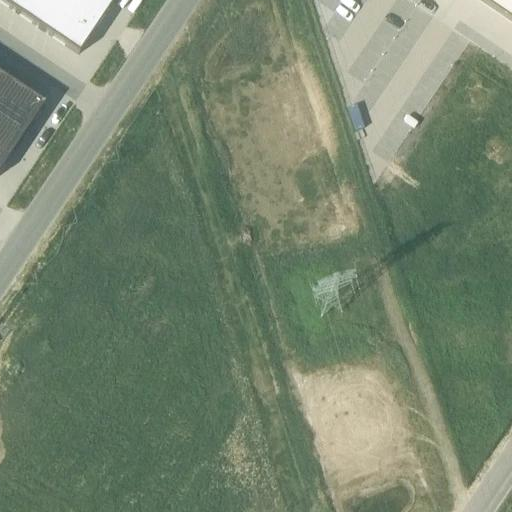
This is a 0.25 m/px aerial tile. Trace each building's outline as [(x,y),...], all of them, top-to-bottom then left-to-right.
[(0,0),(0,4),(77,56),(115,0),(0,0)] [(0,77),(0,172),(44,107),(0,77)] [(158,121),(133,159),(179,190),(189,174),(176,133),(158,121)] [(133,159),(108,196),(154,227),(179,190),(133,159)] [(179,190),(154,227),(177,242),(200,208),(189,174),(179,190)] [(200,208),(177,242),(201,258),(211,242),(200,208)] [(77,243),(52,281),(82,301),(107,263),(77,243)] [(107,263),(82,301),(105,316),(130,278),(107,263)] [(130,278),(105,316),(128,332),(154,294),(130,278)] [(52,281),(27,317),(57,337),(82,301),(52,281)] [(128,332),(121,342),(145,357),(151,348),(177,309),(154,294),(128,332)] [(82,301),(57,337),(80,353),(105,316),(82,301)] [(151,348),(145,357),(168,373),(200,325),(177,309),(151,348)] [(105,316),(80,353),(104,369),(121,342),(128,332),(105,316)] [(200,325),(168,373),(191,389),(224,340),(200,325)] [(224,340),(191,389),(215,404),(247,356),(224,340)] [(121,342),(104,369),(127,384),(145,357),(121,342)] [(145,357),(127,384),(150,400),(168,373),(145,357)] [(0,366),(0,422),(26,384),(0,366)] [(168,373),(150,400),(174,415),(191,389),(168,373)] [(26,384),(0,422),(24,438),(49,400),(26,384)] [(191,389),(174,415),(197,431),(215,404),(191,389)] [(49,400),(24,438),(47,453),(73,415),(49,400)] [(47,453),(41,463),(64,479),(70,469),(96,431),(73,415),(47,453)] [(0,422),(0,423),(0,473),(24,438),(0,422)] [(70,469),(64,479),(87,495),(119,446),(96,431),(70,469)] [(24,438),(0,473),(0,474),(23,490),(41,463),(47,453),(24,438)] [(119,446),(87,495),(110,510),(143,462),(119,446)] [(143,462),(110,510),(113,511),(142,511),(166,477),(143,462)] [(41,463),(23,490),(46,506),(64,479),(41,463)] [(64,479),(46,506),(55,511),(75,511),(87,495),(64,479)] [(87,495),(75,511),(109,511),(110,510),(87,495)]
